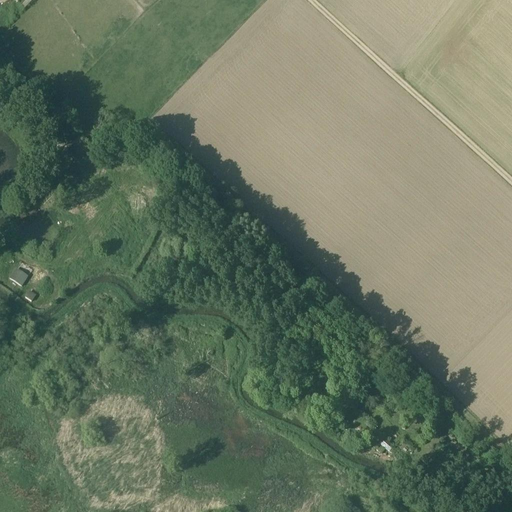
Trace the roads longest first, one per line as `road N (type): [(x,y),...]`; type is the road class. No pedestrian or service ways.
road 1 (track): [(168,181),(511,493)]
road 2 (track): [(511,182),(311,0)]
